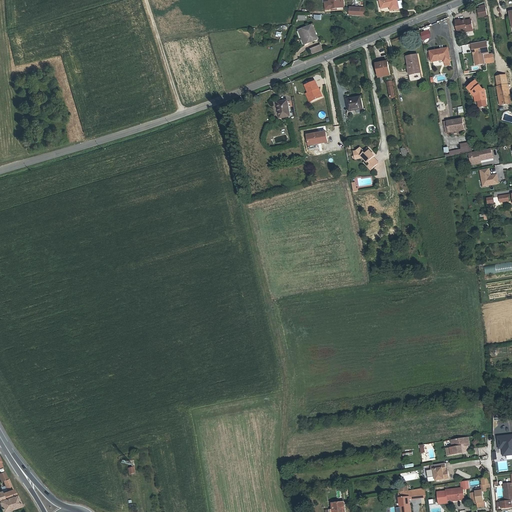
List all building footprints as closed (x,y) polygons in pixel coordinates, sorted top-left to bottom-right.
[(330,0),(332,10),(342,9),(341,0),(330,0)] [(383,10),(392,8),(393,12),(401,10),(398,0),(387,0),(381,2),(383,10)] [(485,7),(477,9),(479,17),(486,15),(485,7)] [(347,9),(347,16),(358,17),(358,9),(347,9)] [(358,9),(358,17),(368,17),(367,9),(358,9)] [(458,34),(467,32),(467,30),(473,29),(472,21),(466,22),(463,23),(462,20),(456,22),(458,34)] [(314,27),(304,31),(309,45),(319,41),(314,27)] [(424,41),(433,38),(430,30),(421,33),(424,41)] [(309,45),(304,31),(299,33),(304,46),(309,45)] [(485,56),(488,55),(486,43),(469,46),(470,50),(472,50),(473,55),(475,55),(477,66),(486,65),(485,56)] [(434,60),(446,58),(447,61),(453,59),(450,46),(432,50),(434,60)] [(408,56),(410,66),(411,66),(412,73),(422,71),(419,54),(408,56)] [(494,63),(492,55),(488,55),(485,56),(486,65),(494,63)] [(389,62),(379,64),(381,77),(392,76),(389,62)] [(411,66),(410,66),(408,66),(411,81),(423,78),(422,71),(412,73),(411,66)] [(497,82),(498,89),(501,107),(511,105),(509,87),(508,87),(506,78),(498,79),(499,81),(497,82)] [(314,103),(314,102),(323,99),(317,82),(307,86),(310,94),(314,103)] [(468,90),(471,95),(473,93),(477,98),(478,104),(479,104),(486,102),(487,102),(485,92),(483,93),(476,83),(468,90)] [(362,98),(348,100),(350,114),(364,111),(362,98)] [(288,101),(279,102),(281,117),(291,116),(288,101)] [(463,119),(444,123),(446,133),(465,130),(463,119)] [(326,133),(320,135),(308,137),(309,144),(308,144),(309,152),(320,150),(319,146),(329,144),(326,133)] [(370,163),(368,166),(372,170),(379,161),(374,157),(375,155),(368,149),(365,153),(360,148),(357,151),(355,152),(355,157),(361,156),(364,159),(366,160),(368,163),(369,162),(370,163)] [(494,160),(492,151),(473,154),(475,166),(482,165),(482,161),(484,161),(485,162),(494,160)] [(491,176),(490,170),(482,172),(485,188),(500,185),(498,176),(491,178),(490,176),(491,176)] [(511,261),(485,267),(486,275),(511,269),(511,261)] [(511,436),(499,438),(500,449),(504,449),(504,456),(511,455),(511,436)] [(467,437),(453,440),(454,448),(452,449),(447,449),(448,456),(463,453),(462,449),(460,449),(459,445),(464,444),(464,446),(465,446),(469,446),(467,437)] [(438,469),(440,469),(439,464),(425,467),(426,471),(428,470),(429,476),(430,481),(443,479),(442,471),(440,472),(439,472),(438,469)] [(415,472),(403,477),(406,482),(417,477),(415,472)] [(0,501),(16,496),(10,484),(5,487),(6,492),(1,494),(0,492),(0,491),(0,501)] [(511,503),(511,484),(506,485),(508,500),(505,501),(505,503),(501,504),(502,510),(511,508),(511,505),(511,504),(511,503)] [(462,485),(461,485),(445,488),(446,489),(437,490),(439,500),(448,499),(447,497),(452,497),(460,495),(459,490),(463,490),(462,485)] [(399,492),(401,508),(401,511),(411,511),(410,499),(420,497),(418,488),(407,490),(402,491),(399,492)] [(473,502),(477,501),(478,507),(485,506),(485,501),(483,501),(482,490),(479,491),(479,488),(475,489),(477,498),(473,498),(473,502)] [(464,496),(463,490),(459,490),(460,495),(452,497),(453,498),(464,496)] [(20,505),(16,496),(0,501),(0,508),(1,508),(2,511),(20,505)] [(331,511),(330,511),(345,511),(345,503),(333,505),(333,510),(331,510),(331,511)]
